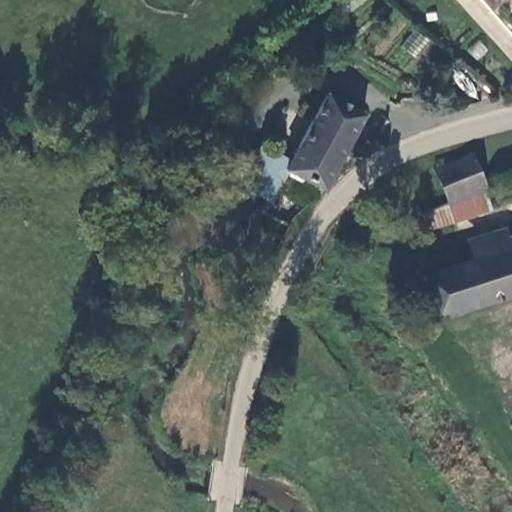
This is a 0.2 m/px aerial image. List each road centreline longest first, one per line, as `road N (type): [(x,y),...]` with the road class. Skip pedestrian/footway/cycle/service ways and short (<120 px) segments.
road 1 (unclassified): [(511,119),(356,172),(323,214),(275,289),(223,511)]
road 2 (unknown): [(511,218),(415,245),(356,172)]
